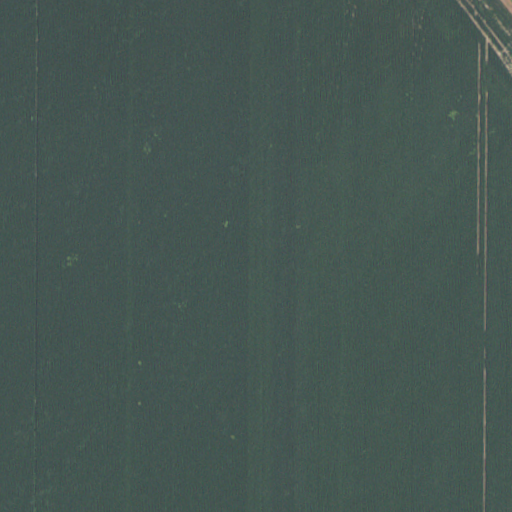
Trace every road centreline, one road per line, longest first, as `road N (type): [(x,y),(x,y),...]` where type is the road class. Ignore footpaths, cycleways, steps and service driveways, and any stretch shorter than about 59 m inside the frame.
road 1 (track): [(288,511),(289,0)]
road 2 (track): [(289,375),(0,467)]
road 3 (track): [(0,176),(239,170),(288,157)]
